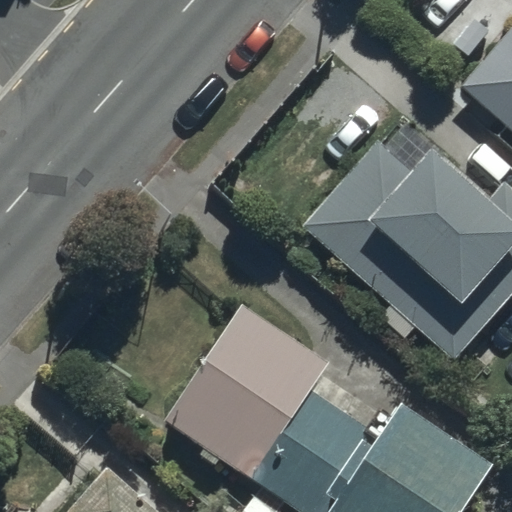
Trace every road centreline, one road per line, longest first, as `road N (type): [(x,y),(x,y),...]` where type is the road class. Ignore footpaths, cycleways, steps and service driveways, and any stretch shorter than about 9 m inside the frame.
road 1 (tertiary): [(102,105),(0,222)]
road 2 (tertiary): [(194,0),(102,105)]
road 3 (residential): [(102,105),(0,21)]
